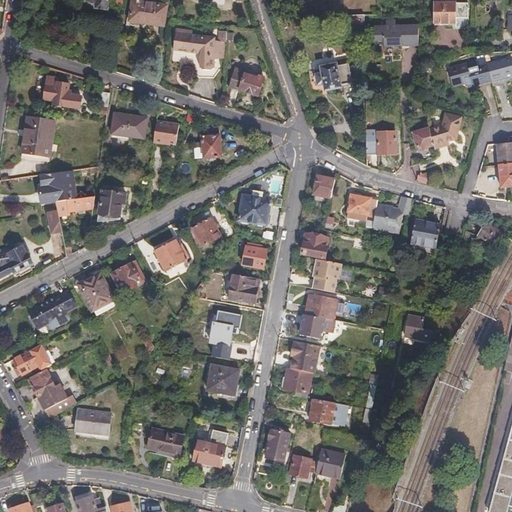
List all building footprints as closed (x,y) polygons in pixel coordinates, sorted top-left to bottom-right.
[(111,0),(90,0),(90,1),(99,3),(98,8),(110,10),(111,0)] [(169,4),(140,0),(133,0),(131,19),(148,22),(166,24),(169,4)] [(451,6),(431,6),(431,26),(444,25),(452,25),(452,21),(464,21),(463,6),(451,6)] [(361,37),(361,18),(347,18),(347,30),(358,30),(358,37),(361,37)] [(416,28),(392,29),(392,23),(383,23),(384,28),(372,28),(372,45),(382,45),(382,50),(416,49),(416,28)] [(217,65),(217,57),(218,36),(194,33),(195,29),(178,28),(175,50),(196,52),(202,53),(202,66),(205,68),(214,68),(217,65)] [(217,57),(227,57),(228,30),(218,29),(218,36),(217,57)] [(472,88),(488,83),(484,66),(482,59),(464,64),(466,70),(463,70),(462,65),(444,70),(450,90),(465,86),(466,90),(472,88)] [(484,66),(488,83),(506,79),(510,77),(511,82),(511,81),(511,63),(510,59),(484,66)] [(320,77),(313,79),(316,89),(322,88),(323,95),(329,94),(338,92),(338,89),(350,87),(346,67),(335,70),(334,68),(319,72),(320,77)] [(243,74),(233,71),(227,89),(247,95),(256,98),(262,80),(260,79),(257,78),(256,80),(243,76),(243,74)] [(56,82),(44,80),(41,101),(51,103),(50,107),(62,109),(66,88),(58,87),(55,86),(56,82)] [(110,106),(111,93),(103,92),(101,105),(110,106)] [(133,114),(116,112),(113,134),(147,138),(149,116),(133,114)] [(22,138),(19,155),(42,158),(44,142),(50,142),(52,123),(24,119),(22,138)] [(158,121),(155,143),(165,144),(165,142),(179,144),(181,124),(170,122),(158,121)] [(433,154),(447,149),(446,143),(453,141),(456,125),(441,121),(438,134),(428,137),(432,149),(433,154)] [(365,131),(365,169),(369,170),(369,157),(376,157),(376,134),(376,131),(365,131)] [(200,133),(200,145),(201,161),(218,160),(217,132),(200,133)] [(428,137),(427,132),(412,137),(417,154),(432,149),(428,137)] [(376,134),(376,157),(394,156),(393,134),(376,134)] [(42,158),(19,155),(19,161),(47,165),(50,142),(44,142),(42,158)] [(511,143),(508,144),(495,145),(499,193),(511,192),(511,143)] [(201,161),(200,145),(192,145),(192,161),(201,161)] [(77,198),(77,197),(74,169),(41,174),(42,185),(53,184),(53,187),(55,201),(59,200),(77,198)] [(310,199),(327,202),(331,185),(313,181),(310,199)] [(127,194),(104,190),(100,213),(120,216),(122,207),(123,203),(125,203),(127,194)] [(80,209),(94,207),(95,195),(77,197),(77,198),(59,200),(60,204),(60,209),(61,214),(69,213),(69,211),(80,209)] [(374,207),(375,202),(349,197),(346,214),(363,217),(364,217),(364,216),(372,218),(374,207)] [(269,203),(241,198),(236,223),(264,228),(269,203)] [(370,229),(370,230),(396,235),(400,216),(407,218),(410,202),(398,200),(396,211),(374,207),(372,218),(370,229)] [(53,231),(64,230),(61,214),(60,209),(50,210),(53,231)] [(370,229),(372,218),(364,216),(364,217),(363,217),(361,227),(370,229)] [(208,221),(189,231),(194,238),(199,248),(218,239),(208,221)] [(437,229),(413,224),(409,248),(432,252),(437,229)] [(500,237),(484,227),(476,239),(492,250),(500,237)] [(473,237),(464,233),(459,244),(467,248),(473,237)] [(324,242),(302,238),(299,257),(322,262),(324,251),(322,251),(324,242)] [(176,250),(172,243),(152,254),(163,273),(186,261),(179,248),(176,250)] [(241,268),(261,272),(264,253),(256,251),(257,248),(246,246),(246,250),(244,249),(241,268)] [(9,254),(0,254),(0,278),(14,271),(15,273),(26,267),(30,264),(25,254),(26,253),(23,247),(9,254)] [(29,269),(32,275),(53,264),(50,258),(29,269)] [(339,267),(313,263),(311,273),(313,275),(312,280),(310,293),(332,297),(334,284),(336,280),(339,267)] [(143,285),(132,264),(108,277),(119,297),(143,285)] [(113,300),(99,275),(80,286),(94,310),(113,300)] [(253,305),(257,282),(231,277),(227,300),(253,305)] [(383,299),(385,291),(377,289),(376,297),(383,299)] [(54,297),(30,310),(38,326),(50,320),(54,328),(69,320),(65,312),(77,306),(70,292),(55,299),(54,297)] [(303,317),(331,322),(334,302),(307,297),(303,317)] [(303,317),(301,316),(297,337),(319,341),(320,333),(330,335),(333,322),(331,322),(303,317)] [(511,316),(500,373),(511,375),(511,316)] [(402,339),(424,343),(426,332),(419,331),(421,321),(405,318),(402,339)] [(178,323),(174,320),(169,326),(173,329),(178,323)] [(145,339),(139,342),(146,356),(151,350),(145,339)] [(310,375),(315,376),(320,349),(294,344),(292,359),(289,371),(310,375)] [(38,349),(9,364),(13,371),(17,379),(34,371),(36,375),(48,369),(38,349)] [(111,364),(107,357),(100,361),(104,368),(111,364)] [(205,392),(215,394),(233,397),(237,372),(209,367),(205,392)] [(53,387),(44,371),(27,380),(43,410),(64,399),(57,385),(53,387)] [(295,393),(307,395),(310,375),(289,371),(286,371),(282,390),(295,393)] [(233,397),(215,394),(214,399),(232,402),(233,397)] [(69,407),(64,399),(43,410),(47,418),(69,407)] [(328,426),(332,406),(312,402),(308,422),(328,426)] [(108,415),(74,412),(72,432),(79,433),(106,436),(108,415)] [(504,511),(511,483),(511,417),(486,511),(504,511)] [(148,433),(146,443),(145,449),(154,450),(153,456),(160,457),(181,461),(182,451),(178,450),(181,437),(148,431),(148,433)] [(207,444),(195,442),(191,463),(204,465),(218,468),(223,448),(222,448),(224,435),(209,432),(207,444)] [(287,438),(270,434),(264,460),(281,464),(287,438)] [(315,465),(313,476),(325,479),(338,481),(343,458),(318,453),(315,465)] [(305,474),(313,476),(315,465),(291,460),(287,477),(304,481),(305,474)] [(30,494),(35,507),(43,504),(39,491),(30,494)] [(108,511),(107,506),(103,507),(101,499),(96,501),(94,496),(88,498),(78,501),(81,511),(108,511)] [(32,511),(30,502),(19,505),(8,509),(8,511),(32,511)] [(132,511),(131,503),(124,504),(112,507),(113,511),(132,511)]
